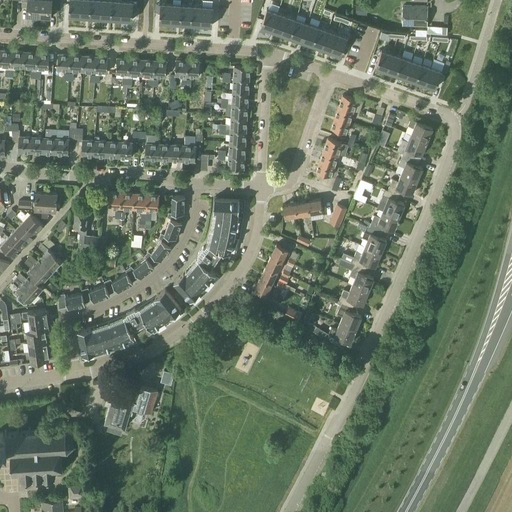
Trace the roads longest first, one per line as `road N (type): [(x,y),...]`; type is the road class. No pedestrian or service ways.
road 1 (residential): [(287,511),(363,371),(455,138),(446,114),(327,73)]
road 2 (residential): [(0,387),(123,359),(191,318),(245,257),(259,186)]
road 3 (residential): [(268,54),(0,35)]
road 4 (residential): [(90,177),(259,186)]
road 5 (primary): [(405,511),(476,364)]
road 6 (residential): [(327,73),(289,181),(259,186)]
road 7 (residential): [(0,285),(90,177)]
road 8 (trunk): [(511,233),(476,364)]
road 9 (residential): [(259,186),(268,54)]
